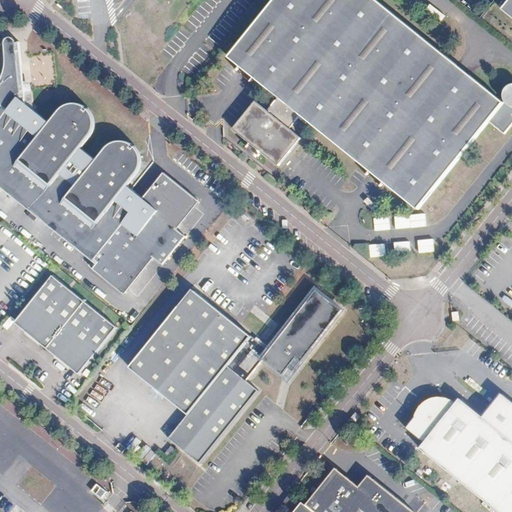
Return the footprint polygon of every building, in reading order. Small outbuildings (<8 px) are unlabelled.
[(511,88),(402,0),(271,0),(228,54),(278,93),(266,107),(255,98),(232,126),(278,163),(300,135),(289,126),(300,112),(423,212),(511,102),(511,88)] [(511,0),(502,0),(498,5),(511,17),(511,0)] [(179,221),(200,196),(166,168),(145,193),(139,189),(129,180),(139,168),(141,154),(135,143),(127,138),(115,140),(101,158),(81,142),(91,130),(93,119),(90,109),(82,102),(71,101),(63,105),(52,119),(33,103),(31,101),(28,99),(26,82),(21,83),(19,63),(24,63),(21,37),(0,38),(0,176),(100,257),(95,264),(125,288),(156,251),(165,258),(189,229),(179,221)] [(118,322),(54,270),(16,317),(42,338),(46,338),(54,344),(54,348),(80,369),(118,322)] [(320,281),(272,341),(194,277),(130,356),(190,404),(171,428),(203,454),(262,382),(248,370),(264,350),(285,367),(293,357),(298,362),(347,302),(320,281)] [(454,402),(436,387),(407,423),(425,437),(421,442),(508,511),(511,511),(511,395),(503,388),(485,411),(461,392),(454,402)] [(324,511),(417,511),(420,509),(372,470),(363,482),(340,463),(310,500),(324,511)] [(106,500),(110,492),(96,484),(92,492),(106,500)] [(297,511),(324,511),(310,500),(308,499),(297,511)]
